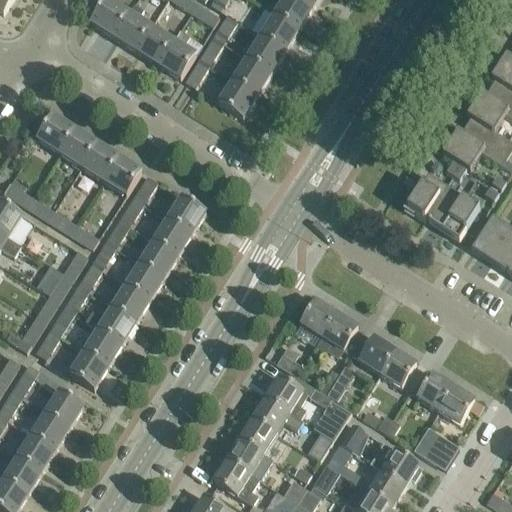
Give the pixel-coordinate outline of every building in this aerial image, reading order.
[(0,0),(0,15),(4,18),(14,0),(0,0)] [(171,0),(169,3),(191,17),(197,8),(185,0),(171,0)] [(230,0),(216,0),(211,9),(221,15),(230,0)] [(268,15),(275,19),(299,34),(313,12),(293,0),(287,0),(281,10),(274,6),(268,15)] [(293,0),(313,12),(320,0),(293,0)] [(92,27),(114,41),(129,17),(107,3),(92,27)] [(197,8),(191,17),(214,32),(220,22),(197,8)] [(114,41),(136,55),(151,31),(139,23),(144,14),(135,9),(129,17),(114,41)] [(275,19),(261,41),(285,56),(299,34),(275,19)] [(228,20),(214,42),(223,48),(238,26),(228,20)] [(136,55),(158,69),(173,45),(151,31),(136,55)] [(173,45),(158,69),(181,83),(196,59),(184,52),(191,41),(180,35),(173,45)] [(261,41),(247,63),(271,79),(285,56),(261,41)] [(214,42),(200,64),(209,71),(223,48),(214,42)] [(235,82),(233,85),(257,101),(271,79),(247,63),(240,58),(227,77),(235,82)] [(500,68),(492,82),(497,85),(511,94),(511,61),(510,61),(507,58),(500,68)] [(209,71),(200,64),(186,87),(196,93),(209,71)] [(257,101),(233,85),(219,108),(243,123),(257,101)] [(492,89),(486,99),(510,114),(506,120),(509,122),(511,123),(511,94),(497,85),(494,90),(492,89)] [(476,106),(467,120),(473,123),(495,137),(496,136),(506,120),(510,114),(486,99),(482,96),(476,106)] [(38,144),(60,158),(75,134),(53,120),(38,144)] [(468,126),(462,136),(485,152),(482,157),(511,177),(511,169),(507,166),(511,157),(511,146),(502,140),(496,136),(495,137),(473,123),(470,128),(468,126)] [(60,158),(82,172),(97,148),(75,134),(60,158)] [(452,144),(443,158),(453,164),(460,169),(466,173),(470,175),(482,157),(485,152),(462,136),(458,134),(452,144)] [(82,172),(104,186),(120,162),(97,148),(82,172)] [(120,162),(104,186),(127,200),(142,176),(120,162)] [(453,179),(460,169),(453,164),(446,175),(453,179)] [(460,169),(453,179),(459,183),(466,173),(460,169)] [(148,181),(134,203),(144,209),(158,187),(148,181)] [(492,188),(502,194),(507,187),(497,181),(492,188)] [(425,225),(426,223),(446,193),(428,182),(407,214),(425,225)] [(4,197),(27,211),(33,201),(10,187),(4,197)] [(495,205),(499,198),(490,192),(485,199),(495,205)] [(463,204),(446,193),(426,223),(444,234),(463,204)] [(27,211),(49,225),(55,215),(33,201),(27,211)] [(168,224),(192,239),(206,217),(182,202),(168,224)] [(134,203),(120,225),(130,231),(144,209),(134,203)] [(461,245),(480,215),(463,204),(444,234),(461,245)] [(0,206),(0,237),(8,243),(23,220),(0,206)] [(49,225),(71,239),(77,229),(55,215),(49,225)] [(492,265),(511,235),(493,223),(472,255),(480,260),(481,258),(492,265)] [(154,246),(178,261),(192,239),(168,224),(154,246)] [(120,225),(107,247),(116,253),(130,231),(120,225)] [(77,229),(71,239),(93,253),(99,243),(77,229)] [(510,277),(511,273),(511,235),(492,265),(510,277)] [(0,237),(0,255),(1,254),(15,262),(22,251),(8,243),(0,237)] [(140,268),(164,284),(178,261),(154,246),(140,268)] [(107,247),(93,269),(102,275),(116,253),(107,247)] [(77,255),(63,277),(74,284),(88,262),(77,255)] [(126,290),(150,306),(164,284),(140,268),(126,290)] [(93,269),(79,291),(88,298),(102,275),(93,269)] [(63,277),(49,299),(60,306),(74,284),(63,277)] [(112,313),(136,328),(150,306),(126,290),(112,313)] [(79,291),(65,314),(74,320),(88,298),(79,291)] [(49,299),(35,321),(46,328),(60,306),(49,299)] [(295,339),(317,351),(337,319),(316,306),(302,329),(295,339)] [(99,334),(98,335),(122,350),(136,328),(112,313),(105,324),(92,316),(86,326),(99,334)] [(65,314),(51,336),(60,342),(74,320),(65,314)] [(337,319),(317,351),(338,364),(358,332),(337,319)] [(35,321),(21,344),(31,351),(46,328),(35,321)] [(85,356),(84,357),(109,372),(122,350),(98,335),(91,346),(85,342),(79,353),(85,356)] [(60,342),(51,336),(37,358),(46,364),(60,342)] [(31,351),(21,344),(11,338),(7,344),(27,357),(31,351)] [(360,366),(381,379),(396,356),(375,342),(362,362),(360,366)] [(396,356),(381,379),(402,393),(417,369),(396,356)] [(109,372),(84,357),(70,379),(95,394),(109,372)] [(283,358),(277,369),(294,379),(297,381),(303,371),(283,358)] [(10,363),(0,378),(0,387),(6,392),(20,369),(10,363)] [(30,369),(12,397),(22,403),(34,384),(54,396),(59,388),(40,376),(30,369)] [(340,380),(327,400),(337,407),(356,377),(345,371),(340,380)] [(320,396),(327,400),(340,380),(333,375),(320,396)] [(294,379),(288,388),(297,393),(303,397),(308,401),(310,402),(314,394),(315,393),(297,381),(294,379)] [(418,403),(439,416),(454,392),(433,379),(418,403)] [(280,383),(266,404),(301,425),(307,416),(301,413),(308,401),(303,397),(297,393),(288,388),(280,383)] [(454,392),(439,416),(460,429),(475,406),(454,392)] [(60,396),(46,418),(70,433),(84,411),(60,396)] [(12,397),(0,416),(0,420),(8,425),(11,419),(20,425),(30,410),(21,404),(22,403),(12,397)] [(266,404),(253,424),(277,439),(285,427),(298,436),(304,427),(301,425),(266,404)] [(321,438),(334,446),(352,417),(331,405),(323,418),(314,433),(321,438)] [(362,424),(384,437),(393,424),(386,420),(383,425),(367,416),(362,424)] [(46,418),(32,440),(56,456),(70,433),(46,418)] [(253,424),(241,444),(264,460),(277,439),(253,424)] [(393,424),(384,437),(393,442),(401,429),(393,424)] [(353,429),(340,450),(352,458),(366,437),(353,429)] [(321,438),(307,461),(320,469),(334,446),(321,438)] [(32,440),(18,463),(42,478),(56,456),(32,440)] [(414,455),(418,458),(435,469),(443,456),(422,443),(414,455)] [(241,444),(227,465),(259,486),(261,486),(274,466),(264,460),(241,444)] [(352,458),(340,450),(327,471),(340,479),(361,493),(367,484),(345,470),(352,458)] [(378,461),(372,471),(382,477),(406,492),(411,484),(415,486),(422,474),(419,472),(419,471),(403,460),(396,456),(388,468),(378,461)] [(18,463),(4,485),(28,500),(42,478),(18,463)] [(259,486),(227,465),(214,486),(253,511),(259,502),(252,497),(259,486)] [(327,471),(314,491),(327,499),(340,479),(327,471)] [(295,480),(307,488),(313,480),(301,472),(295,480)] [(382,477),(369,497),(392,511),(393,511),(406,492),(382,477)] [(20,511),(28,500),(4,485),(0,490),(0,511),(20,511)] [(284,500),(298,509),(307,494),(294,486),(284,500)] [(307,494),(298,509),(302,511),(316,511),(321,504),(323,505),(327,499),(314,491),(310,496),(307,494)] [(392,511),(369,497),(359,511),(392,511)] [(487,507),(494,511),(511,511),(511,509),(493,497),(487,507)] [(198,511),(220,511),(204,502),(198,511)]
